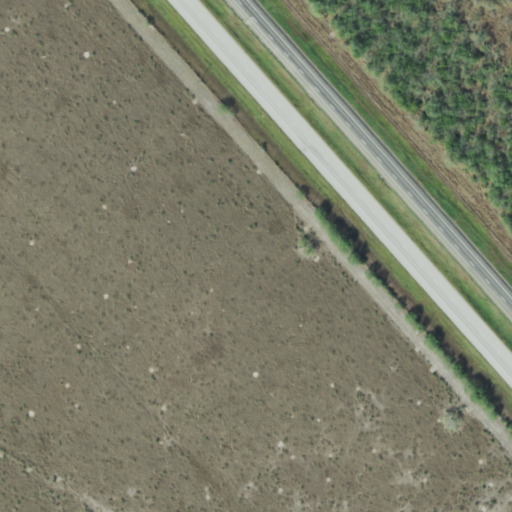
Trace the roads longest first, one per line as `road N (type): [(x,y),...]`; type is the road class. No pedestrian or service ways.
road 1 (trunk): [(188,0),(511,365)]
road 2 (trunk): [(511,297),(248,0)]
